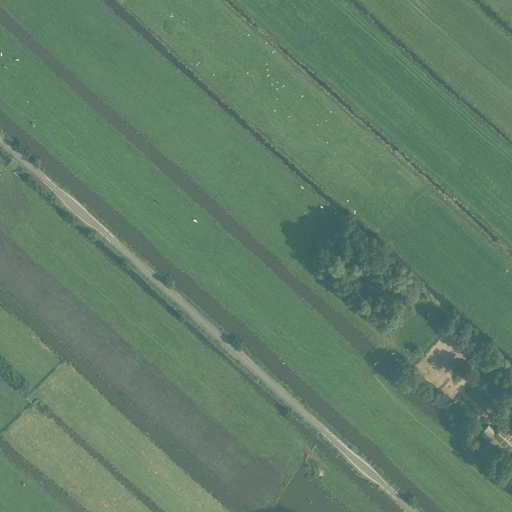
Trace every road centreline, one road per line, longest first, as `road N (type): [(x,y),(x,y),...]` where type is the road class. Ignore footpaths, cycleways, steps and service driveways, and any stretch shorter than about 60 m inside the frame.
road 1 (tertiary): [(413,511),(0,138)]
road 2 (track): [(202,0),(511,273)]
